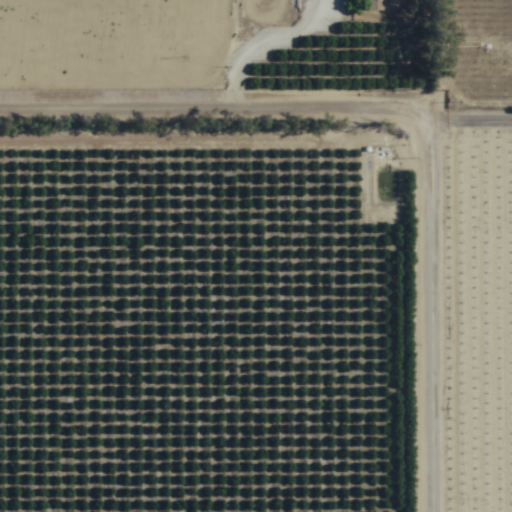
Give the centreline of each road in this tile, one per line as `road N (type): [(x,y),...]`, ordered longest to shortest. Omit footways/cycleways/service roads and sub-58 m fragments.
road 1 (residential): [(430,118),(403,103),(0,93)]
road 2 (residential): [(432,511),(430,118)]
